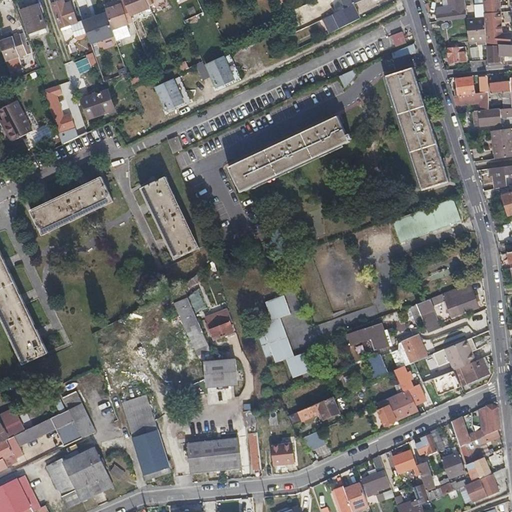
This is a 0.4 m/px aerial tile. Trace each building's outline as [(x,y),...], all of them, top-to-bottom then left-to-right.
[(59,24),(68,21),(76,18),(70,0),(50,0),(55,14),(56,14),(59,24)] [(124,0),(131,16),(151,7),(150,5),(147,0),(124,0)] [(341,0),(345,8),(353,4),(362,0),(341,0)] [(438,13),(438,16),(438,20),(465,17),(464,10),(463,10),(462,0),(456,0),(458,10),(438,13)] [(19,10),(30,30),(46,21),(35,1),(19,10)] [(122,4),(106,9),(112,29),(129,24),(122,4)] [(330,33),(350,23),(360,19),(353,4),(345,8),(323,19),(330,33)] [(97,33),(99,32),(101,31),(99,26),(95,27),(87,6),(79,9),(91,44),(99,41),(97,33)] [(503,33),(501,11),(492,12),(484,13),(485,18),(486,30),(486,41),(486,43),(490,42),(500,43),(511,45),(510,32),(503,33)] [(486,41),(486,30),(485,18),(467,20),(468,42),(486,41)] [(48,26),(46,21),(30,30),(32,34),(48,26)] [(69,23),(73,36),(81,33),(78,21),(69,23)] [(390,34),(394,46),(405,42),(402,31),(390,34)] [(0,49),(6,62),(17,57),(25,54),(23,50),(18,37),(17,35),(0,41),(0,49)] [(21,36),(18,37),(23,50),(26,48),(21,36)] [(487,47),(487,57),(488,67),(502,66),(502,56),(511,56),(511,44),(511,45),(500,43),(500,46),(487,47)] [(390,49),(392,57),(415,52),(414,45),(390,49)] [(264,65),(267,64),(270,62),(263,47),(257,50),(264,65)] [(472,59),(479,58),(478,47),(470,48),(472,59)] [(467,61),(466,55),(466,48),(448,49),(449,63),(467,61)] [(78,73),(97,66),(92,53),(73,60),(78,73)] [(216,88),(227,82),(239,77),(229,55),(206,65),(216,88)] [(21,67),(17,57),(6,62),(10,71),(21,67)] [(200,63),(195,64),(199,78),(204,77),(200,63)] [(421,189),(448,181),(443,166),(446,165),(443,157),(441,158),(431,127),(434,126),(432,119),(429,120),(420,90),(423,89),(421,82),(418,83),(413,68),(386,77),(421,189)] [(353,69),(337,75),(341,85),(357,78),(353,69)] [(480,77),(481,86),(490,85),(489,76),(480,77)] [(455,95),(459,95),(474,93),(473,77),(457,79),(458,90),(454,91),(455,95)] [(166,111),(177,106),(188,101),(178,78),(155,88),(166,111)] [(511,87),(511,82),(501,83),(491,83),(492,94),(504,93),(506,108),(511,107),(511,87)] [(43,91),(50,109),(57,127),(66,123),(52,88),(43,91)] [(109,107),(104,97),(99,88),(76,101),(87,120),(109,107)] [(485,102),(486,110),(492,110),(490,92),(481,93),(474,93),(459,95),(460,105),(485,102)] [(0,109),(0,113),(2,118),(6,125),(3,127),(11,143),(33,131),(16,101),(0,109)] [(492,110),(486,110),(478,111),(480,126),(502,124),(500,109),(492,110)] [(349,142),(343,129),(337,116),(229,167),(241,193),(349,142)] [(511,157),(511,150),(511,143),(510,130),(493,131),(496,159),(511,157)] [(177,136),(166,139),(171,153),(182,149),(177,136)] [(489,174),(491,173),(493,173),(496,188),(511,184),(511,165),(488,168),(489,174)] [(32,210),(38,223),(44,235),(114,202),(102,178),(32,210)] [(175,260),(187,254),(199,248),(166,178),(140,190),(175,260)] [(511,192),(502,195),(508,215),(511,213),(511,192)] [(454,199),(392,221),(400,243),(462,221),(454,199)] [(0,315),(24,365),(36,359),(49,353),(39,333),(23,297),(7,264),(0,249),(0,315)] [(183,286),(184,289),(186,293),(217,268),(215,261),(183,286)] [(429,309),(441,304),(452,299),(455,306),(448,309),(452,318),(478,307),(468,284),(422,303),(418,304),(428,333),(437,330),(429,309)] [(398,302),(402,311),(418,304),(422,303),(418,294),(398,302)] [(292,314),(285,295),(265,302),(272,321),(261,325),(264,333),(258,336),(266,358),(273,356),(276,363),(286,360),(293,378),(313,371),(305,352),(295,356),(281,318),(292,314)] [(172,301),(192,350),(206,344),(186,296),(172,301)] [(214,341),(223,338),(233,334),(229,324),(210,331),(214,341)] [(351,347),(361,343),(372,339),(376,351),(389,346),(381,324),(346,336),(351,347)] [(410,362),(418,359),(427,355),(418,335),(401,342),(410,362)] [(454,369),(477,360),(473,350),(470,351),(465,340),(446,348),(454,369)] [(379,353),(364,360),(372,378),(387,371),(379,353)] [(200,386),(235,385),(234,357),(200,358),(200,386)] [(483,357),(477,360),(454,369),(454,370),(458,378),(460,384),(467,381),(469,384),(490,374),(483,357)] [(409,389),(411,388),(402,367),(393,371),(402,392),(408,389),(409,389)] [(451,381),(458,378),(454,370),(448,372),(448,373),(432,380),(437,396),(454,390),(451,381)] [(409,389),(408,389),(419,409),(425,405),(416,386),(411,388),(409,389)] [(419,409),(408,389),(402,392),(370,407),(372,411),(382,406),(383,409),(378,411),(385,426),(420,410),(419,409)] [(147,479),(171,471),(163,444),(149,396),(124,404),(147,479)] [(287,417),(289,422),(292,427),(330,409),(326,400),(287,417)] [(496,430),(501,428),(500,417),(499,410),(498,406),(492,404),(485,406),(480,409),(484,436),(496,430)] [(73,416),(84,437),(93,433),(78,405),(69,409),(73,416)] [(0,442),(6,439),(8,438),(2,425),(18,417),(14,408),(0,414),(0,442)] [(50,427),(73,416),(69,409),(52,417),(46,420),(50,427)] [(243,425),(253,424),(251,410),(242,411),(243,425)] [(279,425),(278,410),(269,410),(270,425),(279,425)] [(471,442),(462,417),(452,421),(461,446),(471,442)] [(437,428),(430,432),(431,434),(437,451),(445,448),(437,428)] [(306,437),(310,444),(313,450),(328,443),(322,430),(306,437)] [(499,438),(496,430),(484,436),(471,442),(461,446),(467,464),(480,458),(476,448),(499,438)] [(437,451),(431,434),(422,438),(423,441),(416,445),(419,454),(427,451),(429,454),(437,451)] [(193,473),(250,466),(246,436),(189,442),(193,473)] [(254,468),(262,467),(259,436),(251,437),(254,468)] [(0,442),(0,470),(17,462),(13,455),(22,451),(19,445),(11,449),(6,439),(0,442)] [(273,445),(275,464),(295,462),(293,443),(273,445)] [(114,487),(95,447),(66,462),(64,458),(48,467),(68,508),(93,497),(88,486),(98,482),(103,492),(114,487)] [(411,450),(394,457),(400,472),(416,465),(411,450)] [(394,474),(386,452),(379,455),(384,468),(384,469),(387,477),(394,475),(394,474)] [(458,452),(441,459),(449,478),(466,471),(458,452)] [(490,470),(483,457),(480,458),(467,464),(472,478),(490,470)] [(426,462),(418,465),(421,475),(423,480),(425,484),(427,490),(435,488),(426,462)] [(506,476),(505,467),(493,473),(494,474),(466,486),(474,502),(499,490),(495,481),(506,476)] [(387,477),(384,469),(362,478),(366,488),(375,485),(377,490),(390,485),(387,477)] [(33,511),(38,510),(42,508),(26,476),(0,488),(0,511),(33,511)] [(440,482),(444,495),(454,490),(449,478),(440,482)] [(360,482),(345,488),(347,493),(353,510),(369,504),(365,494),(360,482)] [(405,511),(424,511),(422,505),(431,501),(427,490),(425,484),(417,487),(421,503),(405,509),(405,511)] [(345,488),(344,486),(335,489),(343,511),(353,511),(353,510),(347,493),(345,488)]
